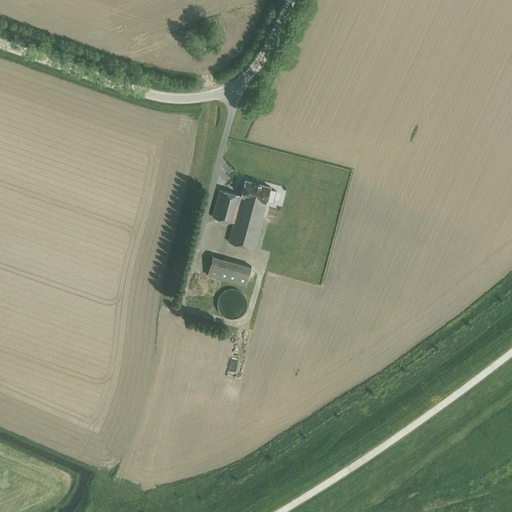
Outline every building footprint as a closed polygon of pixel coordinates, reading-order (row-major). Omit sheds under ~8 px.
[(208,26),(198,31),(207,50),(217,44),(208,26)] [(187,37),(195,55),(205,49),(196,32),(187,37)] [(212,218),(233,224),(228,242),(254,249),(270,187),(245,181),(241,196),(220,190),(212,218)] [(251,267),(213,256),(208,276),(246,286),(251,267)] [(219,296),(217,300),(217,305),(218,310),(221,314),(224,317),(229,319),(233,319),(238,318),(242,315),(245,311),(247,307),(247,302),(246,298),(243,294),(239,291),(235,289),(231,289),(226,290),(222,293),(219,296)]
